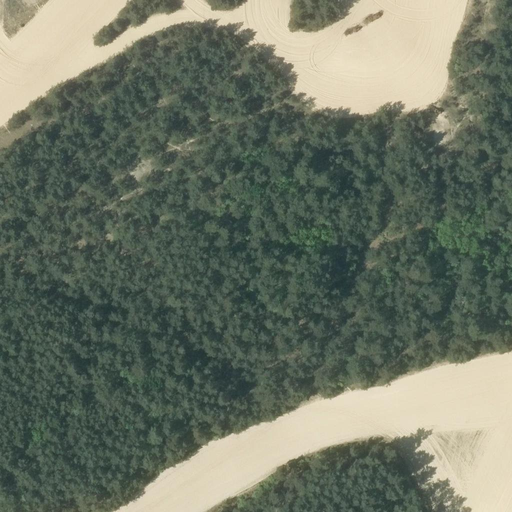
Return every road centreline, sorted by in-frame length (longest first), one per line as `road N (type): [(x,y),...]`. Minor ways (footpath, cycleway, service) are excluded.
road 1 (track): [(511,382),(344,418),(153,511)]
road 2 (track): [(473,511),(450,463),(412,432),(344,418)]
road 3 (track): [(94,0),(0,95)]
